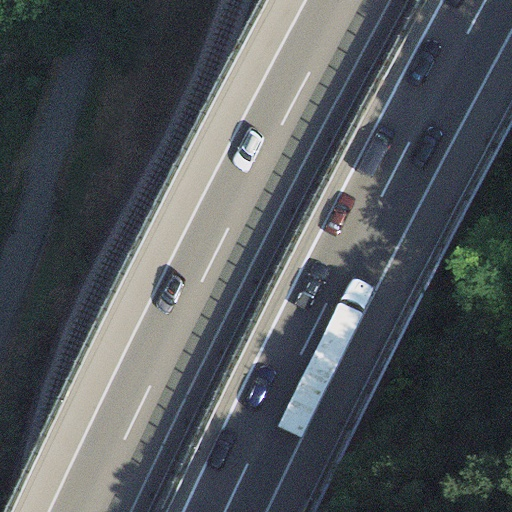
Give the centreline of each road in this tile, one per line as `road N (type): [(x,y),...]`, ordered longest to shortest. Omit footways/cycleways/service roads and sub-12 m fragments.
road 1 (track): [(198,511),(480,0)]
road 2 (motorway): [(347,0),(88,511)]
road 3 (motorway): [(225,511),(481,0)]
road 4 (residential): [(0,301),(97,0)]
